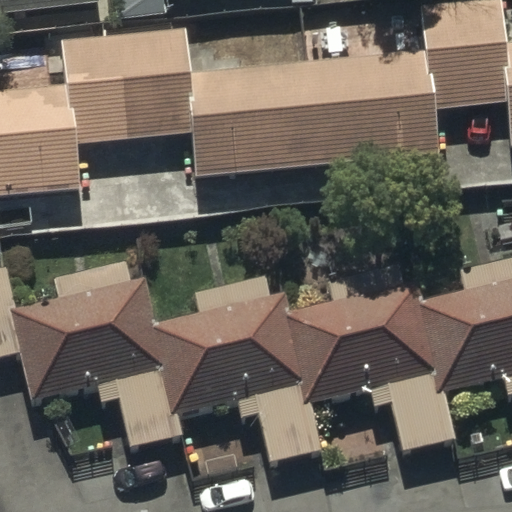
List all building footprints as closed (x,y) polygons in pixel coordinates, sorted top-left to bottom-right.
[(0,0),(0,44),(6,44),(4,24),(105,13),(103,0),(0,0)] [(165,27),(163,8),(245,0),(114,0),(118,31),(165,27)] [(435,124),(511,117),(505,59),(500,15),(424,22),(429,65),(435,124)] [(77,158),(195,146),(189,89),(184,43),(66,56),(71,99),(77,158)] [(439,169),(435,124),(429,65),(189,89),(195,146),(200,193),(439,169)] [(0,211),(81,203),(77,158),(71,99),(0,106),(0,211)] [(60,311),(19,320),(29,364),(39,408),(102,394),(107,415),(122,412),(133,460),(186,449),(182,427),(160,335),(149,286),(136,289),(132,272),(56,289),(60,311)] [(467,304),(429,313),(451,405),(509,391),(511,402),(511,272),(462,284),(467,304)] [(336,312),(293,322),(316,416),(373,402),(377,421),(392,417),(404,467),(462,453),(451,405),(429,313),(423,295),(407,300),(402,279),(332,296),(336,312)] [(0,368),(29,364),(19,320),(13,281),(0,281),(0,368)] [(203,325),(160,335),(182,427),(241,413),(245,429),(260,426),(272,477),(327,464),(316,416),(293,322),(289,305),(276,308),(271,285),(198,303),(203,325)] [(361,436),(357,418),(322,427),(331,466),(383,453),(378,432),(361,436)]
